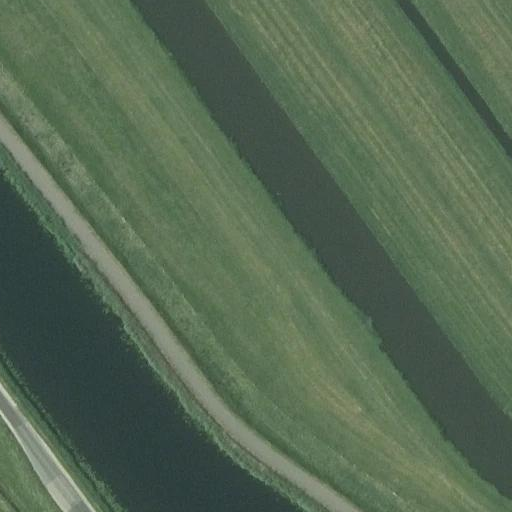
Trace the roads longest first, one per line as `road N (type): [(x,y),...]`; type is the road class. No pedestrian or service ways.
road 1 (unclassified): [(342,511),(249,442),(198,390),(0,132)]
road 2 (tertiary): [(79,511),(0,400)]
